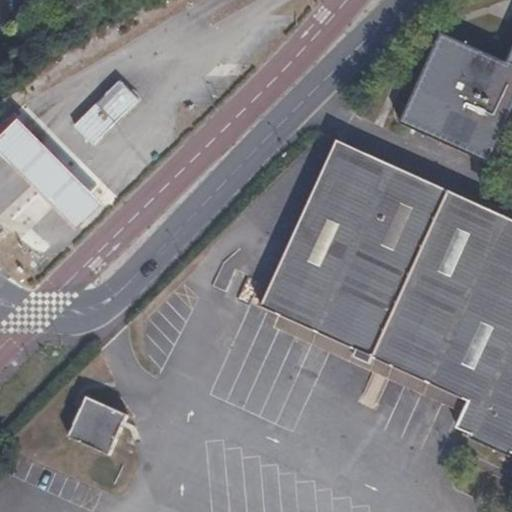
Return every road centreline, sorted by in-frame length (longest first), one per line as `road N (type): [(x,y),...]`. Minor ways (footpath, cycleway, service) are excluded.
road 1 (unclassified): [(406,0),(125,289),(93,310),(53,313),(37,312),(0,287)]
road 2 (unknown): [(375,511),(135,390)]
road 3 (unknown): [(135,390),(158,479),(158,511)]
